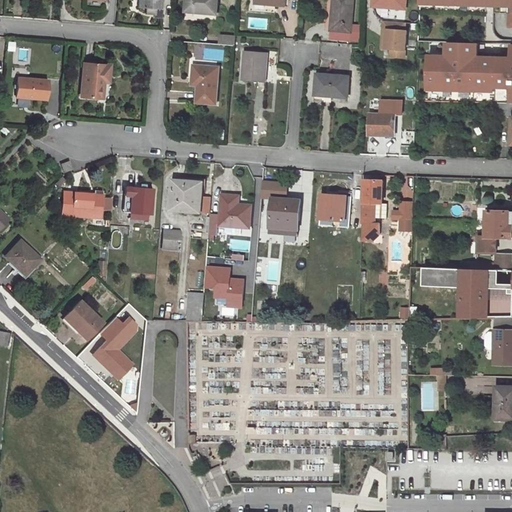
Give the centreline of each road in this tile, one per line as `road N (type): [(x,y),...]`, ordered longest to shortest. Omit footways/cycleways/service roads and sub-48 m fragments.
road 1 (residential): [(201,508),(244,498),(511,506)]
road 2 (unclassified): [(0,308),(176,470),(201,508)]
road 3 (residential): [(0,25),(132,35),(150,48),(158,65),(153,144)]
road 4 (residential): [(290,158),(511,168)]
road 5 (residential): [(153,144),(290,158)]
